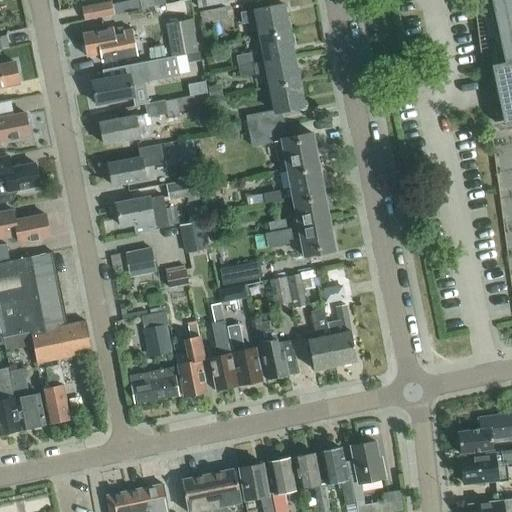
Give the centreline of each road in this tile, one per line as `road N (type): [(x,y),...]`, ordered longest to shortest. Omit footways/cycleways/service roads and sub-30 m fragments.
road 1 (residential): [(33,0),(123,447)]
road 2 (residential): [(423,390),(340,0)]
road 3 (residential): [(123,447),(423,390)]
road 4 (residential): [(0,473),(123,447)]
road 5 (residential): [(436,511),(423,390)]
